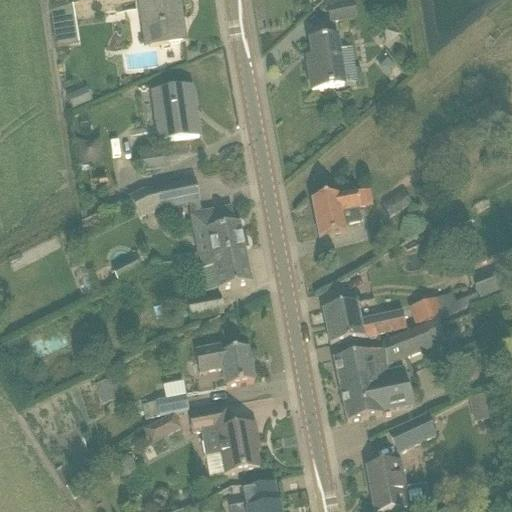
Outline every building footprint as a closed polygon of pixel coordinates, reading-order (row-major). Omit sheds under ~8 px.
[(47,0),(50,14),(69,8),(68,3),(73,2),(73,0),(47,0)] [(149,48),(185,43),(182,25),(180,26),(178,19),(181,18),(178,0),(138,0),(143,34),(147,33),(149,48)] [(330,24),(331,24),(355,20),(353,5),(328,9),(330,24)] [(336,39),(333,40),(310,43),(314,71),(309,71),(312,93),(343,88),(336,39)] [(159,145),(199,139),(195,115),(192,115),(191,108),(194,108),(192,90),(152,95),(159,145)] [(479,134),(500,122),(487,101),(466,113),(479,134)] [(440,161),(461,149),(450,129),(428,141),(440,161)] [(162,170),(160,153),(138,156),(140,173),(162,170)] [(189,208),(191,218),(199,260),(197,261),(198,271),(214,268),(218,293),(252,286),(240,227),(234,228),(230,210),(200,216),(194,182),(147,191),(130,200),(140,221),(154,214),(160,213),(160,214),(189,208)] [(337,198),(311,203),(319,242),(345,237),(343,228),(360,224),(358,211),(360,211),(372,208),(369,192),(337,198)] [(403,194),(381,207),(389,221),(412,208),(403,194)] [(429,248),(449,249),(449,232),(429,232),(429,248)] [(129,272),(133,279),(143,274),(140,267),(129,272)] [(453,296),(408,311),(413,327),(429,323),(441,321),(460,315),(453,296)] [(191,322),(224,315),(220,297),(187,304),(191,322)] [(356,305),(322,312),(330,348),(406,332),(402,314),(360,323),(356,305)] [(383,352),(333,363),(347,426),(412,412),(403,371),(389,374),(387,368),(431,351),(430,349),(441,344),(436,330),(425,335),(423,329),(381,345),(383,352)] [(248,351),(223,356),(221,348),(195,353),(199,376),(223,372),(226,390),(254,385),(248,351)] [(156,404),(157,405),(142,408),(145,422),(189,413),(185,398),(156,404)] [(214,431),(219,458),(206,460),(209,480),(225,477),(225,478),(259,472),(254,445),(257,445),(254,427),(230,432),(227,412),(190,419),(193,435),(214,431)] [(173,418),(160,425),(168,438),(180,431),(173,418)] [(388,435),(390,438),(398,456),(434,440),(424,419),(388,435)] [(115,470),(119,480),(127,483),(134,481),(137,473),(133,462),(125,459),(118,462),(115,470)] [(367,471),(374,511),(400,511),(408,511),(399,465),(367,471)] [(278,511),(278,508),(277,509),(273,488),(243,494),(246,511),(278,511)]
